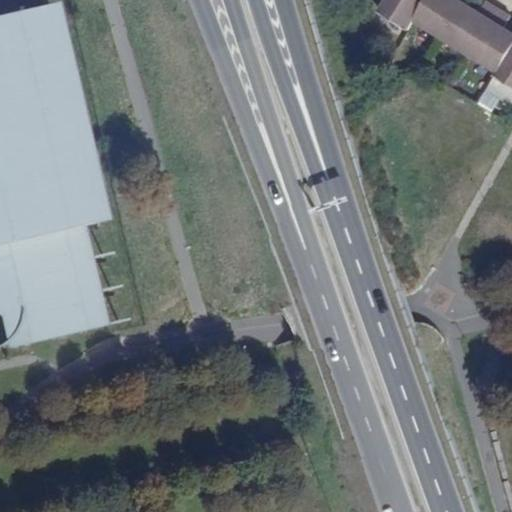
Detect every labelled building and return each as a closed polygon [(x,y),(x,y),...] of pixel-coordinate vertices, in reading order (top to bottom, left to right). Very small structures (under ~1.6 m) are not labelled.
[(407,29),(413,21),(425,0),(386,0),(380,12),(407,29)] [(425,0),(413,21),(439,37),(460,0),(425,0)] [(460,0),(439,37),(470,56),(499,8),(486,1),(479,10),(461,0),(460,0)] [(470,56),(497,72),(511,46),(511,30),(504,26),(509,15),(499,8),(470,56)] [(0,12),(0,21),(18,18),(16,9),(0,12)] [(60,28),(56,9),(46,11),(53,42),(60,28)] [(96,229),(53,42),(46,11),(18,18),(0,21),(0,350),(3,348),(4,348),(6,346),(8,344),(10,341),(11,339),(22,337),(25,350),(102,333),(79,233),(96,229)] [(106,227),(60,28),(53,42),(96,229),(106,227)] [(511,46),(497,72),(495,76),(511,86),(511,46)] [(5,355),(25,350),(22,337),(11,339),(10,341),(8,344),(6,346),(4,348),(3,348),(5,355)]
